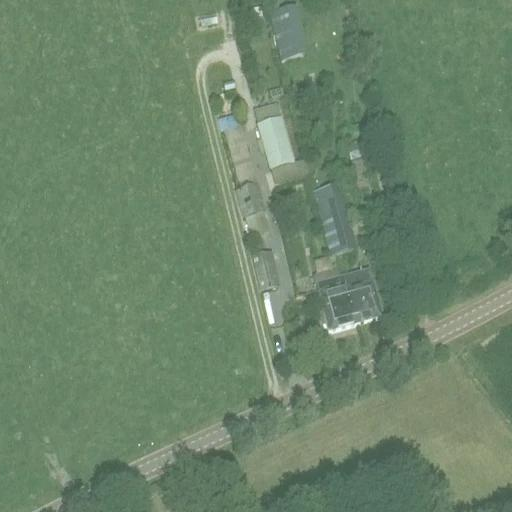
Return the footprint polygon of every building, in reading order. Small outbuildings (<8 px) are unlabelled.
[(189,0),(194,15),(210,11),(207,0),(189,0)] [(263,22),(261,11),(253,12),(255,23),(263,22)] [(286,82),(289,97),(307,93),(305,79),(286,82)] [(256,127),(269,174),(294,167),(281,120),(256,127)] [(259,189),(258,189),(240,127),(223,131),(240,194),(235,195),(242,222),(266,215),(259,189)] [(339,189),(312,196),(329,261),(357,253),(339,189)] [(371,233),(372,234),(367,234),(370,247),(375,246),(375,248),(386,245),(381,230),(371,233)] [(251,260),(259,295),(280,290),(271,255),(251,260)] [(369,273),(340,281),(347,306),(350,305),(357,328),(383,321),(379,306),(385,305),(383,296),(377,298),(373,286),(372,286),(369,273)] [(340,281),(331,283),(317,287),(320,300),(319,301),(329,336),(357,328),(350,305),(347,306),(340,281)]
